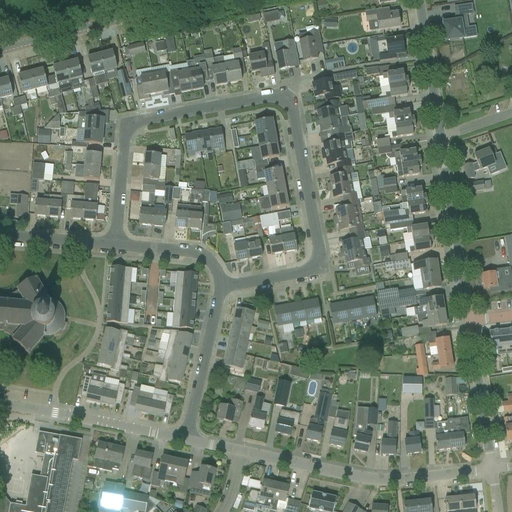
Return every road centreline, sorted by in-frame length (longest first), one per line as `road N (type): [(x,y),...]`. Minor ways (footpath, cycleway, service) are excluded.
road 1 (residential): [(118,247),(131,127),(286,100),(318,268),(223,290)]
road 2 (residential): [(491,469),(419,0)]
road 3 (unclassified): [(491,469),(384,480),(238,452)]
road 4 (unclassified): [(188,441),(0,405)]
road 5 (tertiary): [(0,50),(157,8)]
road 6 (residential): [(188,441),(223,290)]
road 7 (residential): [(223,290),(215,268),(196,252),(118,247)]
